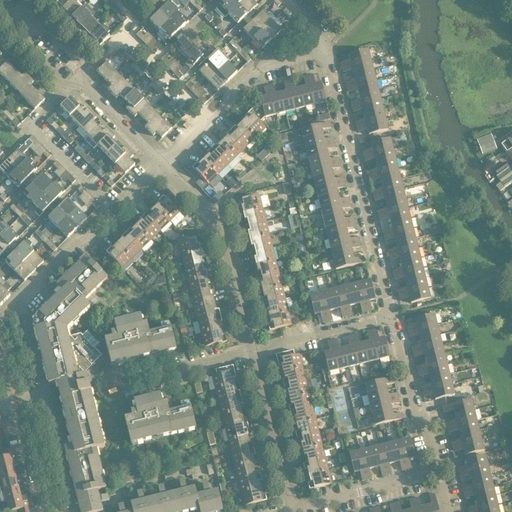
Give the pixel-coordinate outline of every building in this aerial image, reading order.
[(71,0),(62,9),(71,19),(81,9),(72,0),(71,0)] [(223,0),(219,5),(228,15),(238,6),(232,0),(223,0)] [(257,6),(251,0),(243,0),(238,6),(247,15),(257,6)] [(169,3),(160,13),(169,22),(179,13),(169,3)] [(198,4),(194,8),(199,13),(202,9),(198,4)] [(110,9),(114,14),(118,10),(113,6),(110,9)] [(247,15),(238,6),(228,15),(237,25),(247,15)] [(81,9),(71,19),(76,24),(73,27),(77,31),(91,19),(81,9)] [(286,9),(282,12),(287,17),(290,14),(286,9)] [(122,15),(118,10),(114,14),(119,19),(122,15)] [(262,12),(253,21),(262,31),(274,19),(274,18),(271,14),(269,14),(267,14),(266,15),(262,12)] [(150,22),(159,32),(169,22),(160,13),(150,22)] [(188,23),(179,13),(169,22),(178,32),(188,23)] [(295,19),(290,14),(287,17),(292,22),(295,19)] [(127,20),(122,15),(119,19),(124,23),(127,20)] [(213,20),(208,15),(204,18),(209,23),(213,20)] [(91,19),(77,31),(82,36),(85,33),(90,38),(100,28),(91,19)] [(274,19),(262,31),(271,41),(281,32),(278,28),(279,27),(280,25),(280,23),(276,20),(275,20),(274,19)] [(253,21),(243,31),(252,40),(262,31),(253,21)] [(178,32),(169,22),(159,32),(169,41),(178,32)] [(100,28),(90,38),(99,47),(109,38),(100,28)] [(227,35),(222,30),(218,33),(223,38),(227,35)] [(262,31),(252,40),(261,50),(271,41),(262,31)] [(144,37),(139,32),(136,36),(141,41),(144,37)] [(174,47),(184,57),(194,48),(184,38),(174,47)] [(229,44),(233,49),(237,46),(232,41),(229,44)] [(241,50),(237,46),(233,49),(238,54),(241,50)] [(158,52),(153,47),(150,50),(155,55),(158,52)] [(203,57),(194,48),(184,57),(187,61),(184,64),(190,70),(203,57)] [(125,54),(120,50),(117,53),(121,58),(125,54)] [(368,50),(348,55),(350,61),(340,63),(342,68),(370,61),(368,50)] [(129,59),(125,54),(121,58),(126,63),(129,59)] [(218,54),(208,63),(218,73),(227,64),(218,54)] [(246,55),(243,58),(247,63),(251,60),(246,55)] [(169,62),(164,57),(160,61),(165,66),(169,62)] [(370,61),(342,68),(343,73),(352,71),(354,76),(373,71),(370,61)] [(0,69),(0,74),(7,82),(17,72),(7,62),(0,69)] [(96,72),(106,82),(116,72),(106,63),(96,72)] [(199,73),(208,82),(218,73),(208,63),(199,73)] [(139,69),(134,64),(130,67),(135,72),(139,69)] [(227,64),(218,73),(227,83),(237,73),(227,64)] [(143,74),(139,69),(135,72),(140,77),(143,74)] [(373,71),(354,76),(355,81),(345,83),(347,88),(375,81),(373,71)] [(22,77),(17,72),(7,82),(16,91),(29,78),(25,74),(22,77)] [(116,72),(106,82),(111,87),(107,90),(112,95),(125,82),(116,72)] [(183,77),(178,72),(174,75),(179,80),(183,77)] [(218,73),(208,82),(217,92),(227,83),(218,73)] [(313,76),(308,77),(315,106),(325,103),(320,83),(315,85),(313,76)] [(305,87),(300,89),(305,108),(315,106),(308,77),(303,78),(305,87)] [(29,78),(16,91),(25,101),(35,91),(30,86),(34,83),(29,78)] [(293,81),(288,82),(295,111),(305,108),(300,89),(295,90),(293,81)] [(375,81),(347,88),(348,93),(357,91),(358,96),(378,91),(375,81)] [(125,82),(112,95),(116,99),(119,96),(124,101),(134,91),(125,82)] [(285,92),(280,94),(285,113),(295,111),(288,82),(283,83),(285,92)] [(149,86),(154,91),(157,88),(152,83),(149,86)] [(193,87),(188,83),(185,86),(190,91),(193,87)] [(273,85),(268,87),(275,115),(285,113),(280,94),(275,95),(273,85)] [(262,105),(265,118),(275,115),(268,87),(263,88),(266,97),(260,99),(262,105)] [(162,93),(157,88),(154,91),(159,96),(162,93)] [(45,101),(35,91),(25,101),(35,110),(45,101)] [(134,91),(124,101),(129,106),(126,109),(130,114),(143,101),(134,91)] [(378,91),(358,96),(360,100),(350,103),(352,108),(380,101),(378,91)] [(207,102),(202,97),(199,100),(204,105),(207,102)] [(79,108),(74,103),(70,99),(56,112),(61,116),(64,113),(69,118),(79,108)] [(143,101),(130,114),(135,118),(138,115),(143,120),(153,110),(143,101)] [(380,101),(352,108),(353,113),(362,110),(363,115),(383,110),(380,101)] [(171,102),(167,105),(172,110),(175,106),(171,102)] [(246,119),(241,124),(256,138),(265,129),(260,123),(265,118),(262,105),(255,107),(244,117),(246,119)] [(84,113),(79,108),(69,118),(78,127),(92,114),(87,110),(84,113)] [(3,113),(7,118),(11,115),(6,110),(3,113)] [(153,110),(143,120),(148,125),(144,128),(149,133),(162,120),(153,110)] [(383,110),(363,115),(365,120),(355,123),(357,128),(385,120),(383,110)] [(180,111),(177,115),(182,119),(185,116),(180,111)] [(92,114),(78,127),(88,137),(98,127),(93,122),(96,119),(92,114)] [(15,120),(11,115),(7,118),(12,123),(15,120)] [(54,123),(50,118),(46,121),(51,126),(54,123)] [(17,128),(20,125),(15,120),(12,123),(17,128)] [(162,120),(149,133),(153,137),(156,134),(161,139),(171,129),(162,120)] [(385,120),(357,128),(358,132),(367,130),(369,136),(376,134),(388,131),(385,120)] [(59,128),(54,123),(51,126),(56,131),(59,128)] [(301,130),(303,141),(323,136),(321,131),(331,129),(329,123),(301,130)] [(235,127),(230,131),(246,148),(256,138),(241,124),(237,129),(235,127)] [(103,132),(98,127),(88,137),(97,146),(110,133),(106,129),(103,132)] [(227,138),(222,142),(237,157),(246,148),(230,131),(225,136),(227,138)] [(64,132),(60,136),(65,140),(68,137),(64,132)] [(110,133),(97,146),(106,156),(116,146),(111,141),(115,138),(110,133)] [(323,136),(303,141),(306,151),(334,144),(333,139),(324,141),(323,136)] [(477,141),(482,152),(483,154),(495,149),(490,136),(477,141)] [(37,142),(32,137),(28,140),(32,144),(33,145),(37,142)] [(73,142),(68,137),(65,140),(70,145),(73,142)] [(511,137),(501,146),(506,153),(511,148),(511,137)] [(390,139),(378,142),(371,144),(372,150),(363,152),(364,157),(393,150),(390,139)] [(27,160),(22,154),(32,144),(28,140),(8,160),(18,170),(27,160)] [(216,145),(211,150),(227,166),(237,157),(222,142),(218,147),(216,145)] [(334,144),(306,151),(308,161),(328,156),(326,151),(336,148),(334,144)] [(121,151),(116,146),(106,156),(115,165),(129,152),(124,148),(121,151)] [(267,147),(257,156),(262,161),(271,152),(267,147)] [(208,156),(204,161),(218,175),(227,166),(211,150),(207,154),(208,156)] [(393,150),(364,157),(365,162),(374,160),(376,165),(395,160),(393,150)] [(51,156),(46,151),(42,155),(47,159),(51,156)] [(87,156),(82,151),(79,155),(83,159),(87,156)] [(129,152),(115,165),(125,175),(135,165),(130,160),(133,157),(129,152)] [(496,160),(492,155),(486,159),(490,164),(496,160)] [(91,161),(87,156),(83,159),(88,164),(91,161)] [(328,156),(308,161),(311,170),(339,163),(338,158),(329,161),(328,156)] [(0,168),(0,170),(8,179),(18,170),(8,160),(0,168)] [(37,170),(27,160),(18,170),(27,179),(37,170)] [(395,160),(376,165),(377,170),(368,172),(369,177),(380,174),(398,170),(395,160)] [(218,175),(204,161),(199,165),(197,164),(192,168),(201,178),(208,184),(208,185),(218,175)] [(61,167),(56,162),(53,165),(57,169),(58,170),(61,167)] [(504,162),(503,163),(493,171),(497,176),(508,168),(504,162)] [(339,163),(311,170),(313,180),(333,176),(331,171),(341,168),(339,163)] [(52,185),(46,179),(57,169),(53,165),(33,185),(43,195),(52,185)] [(511,183),(511,173),(508,169),(496,177),(500,183),(495,187),(500,192),(502,191),(511,183)] [(27,179),(18,170),(8,179),(18,189),(27,179)] [(100,170),(97,173),(102,178),(105,175),(100,170)] [(398,170),(380,174),(369,177),(370,182),(379,180),(381,184),(400,180),(398,170)] [(75,181),(70,176),(67,180),(72,185),(75,181)] [(333,176),(313,180),(316,190),(344,183),(343,178),(334,180),(333,176)] [(197,182),(195,184),(201,191),(208,184),(201,178),(197,182)] [(115,185),(110,180),(106,183),(111,188),(115,185)] [(400,180),(381,184),(382,189),(373,192),(374,197),(380,195),(403,189),(400,180)] [(283,184),(286,195),(292,194),(289,183),(283,184)] [(344,183),(316,190),(318,200),(338,195),(336,190),(346,188),(344,183)] [(23,194),(33,204),(43,195),(33,185),(23,194)] [(62,195),(52,185),(43,195),(52,204),(62,195)] [(86,192),(81,187),(77,190),(82,195),(86,192)] [(403,189),(380,195),(374,197),(375,202),(384,199),(386,204),(405,199),(403,189)] [(39,217),(52,204),(43,195),(33,204),(38,209),(35,213),(39,217)] [(338,195),(318,200),(321,210),(349,203),(348,198),(339,201),(338,195)] [(179,213),(173,206),(163,196),(158,201),(160,203),(155,208),(169,222),(179,213)] [(241,208),(243,215),(262,210),(259,196),(237,202),(239,209),(241,208)] [(405,199),(386,204),(387,209),(378,212),(379,217),(380,216),(408,209),(405,199)] [(67,200),(58,210),(67,220),(77,210),(67,200)] [(100,206),(95,201),(91,205),(96,210),(100,206)] [(349,203),(321,210),(323,220),(343,215),(341,210),(351,208),(349,203)] [(10,208),(14,213),(18,210),(13,205),(10,208)] [(149,211),(144,215),(160,232),(169,222),(155,208),(150,213),(149,211)] [(408,209),(380,216),(379,217),(380,221),(389,219),(391,224),(410,219),(408,209)] [(22,215),(18,210),(14,213),(19,218),(22,215)] [(48,219),(58,229),(67,220),(58,210),(48,219)] [(77,210),(67,220),(77,229),(86,220),(77,210)] [(262,210),(243,215),(244,221),(242,222),(243,228),(266,222),(262,210)] [(27,219),(22,215),(19,218),(24,223),(27,219)] [(141,222),(136,226),(151,241),(160,232),(144,215),(139,220),(141,222)] [(343,215),(323,220),(326,230),(354,223),(353,218),(344,220),(343,215)] [(0,219),(0,237),(9,228),(0,219)] [(27,219),(24,223),(29,228),(32,224),(27,219)] [(410,219),(391,224),(392,229),(383,232),(384,237),(413,229),(410,219)] [(67,220),(58,229),(67,239),(77,229),(67,220)] [(297,220),(290,222),(292,229),(298,228),(297,220)] [(266,222),(243,228),(245,234),(247,234),(249,240),(269,235),(266,222)] [(354,223),(326,230),(328,240),(348,235),(346,230),(356,228),(354,223)] [(130,229),(125,234),(141,250),(151,241),(136,226),(132,231),(130,229)] [(18,238),(9,228),(0,237),(0,238),(9,248),(18,238)] [(413,229),(384,237),(385,242),(394,239),(396,244),(415,239),(413,229)] [(34,233),(39,238),(42,235),(38,230),(34,233)] [(122,240),(117,245),(132,259),(141,250),(125,234),(120,238),(122,240)] [(47,240),(42,235),(39,238),(44,243),(47,240)] [(269,235),(249,240),(251,247),(248,248),(250,254),(272,249),(269,235)] [(348,235),(328,240),(331,250),(359,243),(358,238),(349,240),(348,235)] [(0,256),(9,248),(0,238),(0,256)] [(201,252),(200,246),(202,245),(201,238),(178,244),(182,257),(201,252)] [(415,239),(396,244),(397,249),(388,252),(389,256),(418,249),(415,239)] [(24,263),(34,253),(28,248),(32,245),(28,240),(14,253),(24,263)] [(52,244),(47,240),(44,243),(49,248),(52,244)] [(359,243),(331,250),(333,260),(352,255),(351,250),(361,248),(359,243)] [(57,249),(52,244),(49,248),(54,252),(57,249)] [(111,248),(106,252),(122,269),(132,259),(117,245),(113,249),(111,248)] [(272,249),(250,254),(252,260),(254,260),(256,266),(275,261),(272,249)] [(418,249),(389,256),(390,261),(399,259),(401,264),(420,259),(418,249)] [(201,252),(182,257),(185,270),(207,264),(206,258),(203,259),(201,252)] [(5,263),(15,272),(24,263),(14,253),(5,263)] [(34,253),(24,263),(34,272),(43,263),(34,253)] [(352,255),(333,260),(336,270),(364,263),(363,258),(354,260),(352,255)] [(39,314),(32,321),(34,329),(46,377),(48,385),(52,384),(53,384),(56,383),(64,414),(65,418),(70,438),(71,442),(72,445),(69,446),(64,447),(76,496),(97,491),(106,489),(105,484),(104,481),(96,449),(104,447),(88,383),(86,375),(85,372),(85,371),(91,365),(101,355),(94,349),(98,344),(87,332),(83,336),(81,334),(78,335),(68,337),(66,330),(72,325),(73,327),(80,320),(78,319),(90,307),(91,306),(92,307),(94,306),(98,302),(93,297),(91,295),(107,279),(93,264),(86,257),(78,264),(56,286),(59,289),(62,292),(56,297),(55,298),(52,301),(39,314)] [(420,259),(401,264),(402,269),(393,271),(394,276),(423,269),(420,259)] [(275,261),(256,266),(257,273),(255,273),(256,280),(279,274),(275,261)] [(34,272),(24,263),(15,272),(24,282),(34,272)] [(207,264),(185,270),(188,283),(208,278),(206,271),(209,270),(207,264)] [(423,269),(394,276),(395,281),(404,279),(406,284),(425,279),(423,269)] [(279,274),(256,280),(258,286),(260,285),(262,292),(282,287),(279,274)] [(149,284),(166,282),(165,275),(148,277),(149,284)] [(208,278),(188,283),(191,296),(214,290),(212,284),(210,285),(208,278)] [(425,279),(406,284),(407,289),(398,291),(399,296),(427,289),(425,279)] [(370,281),(359,284),(367,312),(372,311),(369,302),(375,300),(370,281)] [(359,284),(350,286),(354,305),(359,304),(362,314),(367,312),(359,284)] [(350,286),(340,289),(347,317),(352,316),(349,307),(354,305),(350,286)] [(0,306),(10,297),(0,287),(0,306)] [(282,287),(262,292),(264,298),(261,299),(263,305),(285,300),(282,287)] [(340,289),(330,291),(335,310),(340,309),(342,319),(347,317),(340,289)] [(427,289),(399,296),(400,301),(409,299),(411,304),(430,299),(427,289)] [(214,290),(191,296),(195,309),(214,304),(213,297),(215,297),(214,290)] [(330,291),(320,293),(327,322),(332,321),(330,312),(335,310),(330,291)] [(322,323),(327,322),(320,293),(309,296),(314,316),(320,314),(322,323)] [(285,300),(263,305),(264,312),(267,311),(269,318),(288,313),(285,300)] [(214,304),(195,309),(198,322),(220,316),(219,310),(216,310),(214,304)] [(288,313),(269,318),(270,324),(268,325),(269,331),(292,326),(288,313)] [(434,315),(415,320),(416,326),(407,328),(408,333),(437,326),(434,315)] [(104,340),(111,366),(112,365),(116,363),(116,364),(132,360),(142,357),(142,358),(150,356),(149,352),(154,351),(155,355),(163,353),(163,352),(167,351),(168,351),(176,349),(170,328),(149,333),(146,324),(143,325),(140,316),(132,318),(132,319),(122,322),(122,321),(114,323),(116,332),(111,333),(112,338),(104,340)] [(220,316),(198,322),(201,334),(221,329),(219,323),(222,322),(220,316)] [(437,326),(408,333),(409,338),(419,336),(420,341),(439,336),(437,326)] [(221,329),(201,334),(204,348),(227,342),(225,335),(222,336),(221,329)] [(376,330),(371,332),(379,360),(389,358),(384,338),(379,340),(376,330)] [(369,342),(364,343),(369,363),(379,360),(371,332),(367,333),(369,342)] [(357,335),(352,337),(359,365),(369,363),(364,343),(359,345),(357,335)] [(439,336),(420,341),(421,346),(412,348),(413,353),(442,346),(439,336)] [(349,347),(344,348),(349,368),(359,365),(352,337),(347,338),(349,347)] [(337,340),(332,342),(339,370),(349,368),(344,348),(339,350),(337,340)] [(329,373),(339,370),(332,342),(327,343),(329,352),(324,354),(329,373)] [(442,346),(413,353),(414,358),(423,355),(425,360),(444,356),(442,346)] [(281,367),(283,373),(302,368),(299,355),(294,356),(293,351),(275,355),(278,367),(281,367)] [(444,356),(425,360),(426,365),(417,368),(418,373),(447,365),(444,356)] [(447,365),(418,373),(419,378),(428,375),(430,380),(449,375),(447,365)] [(216,376),(212,377),(215,390),(235,385),(233,379),(236,378),(233,366),(222,369),(223,374),(216,376)] [(302,368),(283,373),(284,380),(282,380),(283,387),(306,381),(302,368)] [(449,375),(430,380),(431,385),(422,388),(423,392),(452,385),(449,375)] [(364,386),(367,396),(386,391),(385,386),(395,384),(393,378),(364,386)] [(306,381),(283,387),(285,393),(287,392),(289,399),(309,394),(306,381)] [(235,385),(215,390),(218,403),(241,397),(239,391),(236,392),(235,385)] [(452,385),(423,392),(424,397),(433,395),(435,401),(440,399),(454,396),(452,385)] [(386,391),(367,396),(370,406),(398,399),(397,394),(388,396),(386,391)] [(309,394),(289,399),(291,406),(288,407),(290,413),(312,407),(309,394)] [(454,396),(440,399),(441,403),(449,401),(450,406),(468,402),(466,397),(466,395),(461,396),(460,394),(454,396)] [(124,419),(131,445),(132,445),(131,444),(136,442),(136,443),(152,440),(151,439),(162,436),(162,437),(177,433),(177,432),(187,430),(187,431),(196,428),(190,407),(174,411),(171,402),(166,403),(165,400),(162,401),(160,395),(152,397),(152,398),(142,401),(142,400),(134,402),(136,411),(131,412),(132,417),(124,419)] [(241,397),(218,403),(221,416),(241,411),(240,404),(242,404),(241,397)] [(398,399),(370,406),(372,416),(391,411),(390,406),(400,404),(398,399)] [(468,402),(450,406),(442,408),(444,413),(453,411),(454,416),(474,411),(471,401),(468,402)] [(312,407),(290,413),(291,419),(294,419),(296,425),(315,420),(312,407)] [(241,411),(221,416),(225,429),(247,424),(246,417),(243,418),(241,411)] [(391,411),(372,416),(375,426),(403,419),(402,414),(393,416),(391,411)] [(474,411),(454,416),(456,421),(446,423),(448,428),(476,421),(474,411)] [(315,420),(296,425),(297,432),(295,432),(296,439),(319,433),(315,420)] [(476,421),(448,428),(449,433),(458,431),(459,436),(479,431),(476,421)] [(247,424),(225,429),(228,442),(248,437),(246,431),(249,430),(247,424)] [(479,431),(459,436),(461,441),(451,443),(452,448),(481,441),(479,431)] [(319,433),(296,439),(298,445),(300,444),(302,451),(322,446),(319,433)] [(248,437),(228,442),(231,455),(254,449),(252,443),(249,444),(248,437)] [(210,439),(211,446),(218,444),(216,438),(210,439)] [(409,439),(399,442),(406,470),(411,469),(409,460),(414,458),(409,439)] [(481,441),(452,448),(454,453),(463,451),(464,456),(484,451),(481,441)] [(399,442),(389,444),(394,464),(399,462),(401,472),(406,470),(399,442)] [(389,444),(379,447),(386,475),(391,474),(389,465),(394,464),(389,444)] [(322,446),(302,451),(304,457),(301,458),(303,464),(325,459),(322,446)] [(379,447),(369,449),(374,469),(379,467),(381,477),(386,475),(379,447)] [(0,458),(0,469),(13,467),(18,466),(14,449),(2,452),(4,457),(0,458)] [(254,449),(231,455),(234,468),(254,463),(253,456),(255,456),(254,449)] [(369,449),(359,452),(367,480),(372,479),(369,470),(374,469),(369,449)] [(362,482),(367,480),(359,452),(349,454),(354,474),(359,472),(362,482)] [(458,469),(459,474),(488,467),(485,456),(466,461),(467,466),(458,469)] [(325,459),(303,464),(304,470),(307,470),(308,476),(328,471),(325,459)] [(254,463),(234,468),(238,480),(260,475),(258,469),(256,469),(254,463)] [(0,469),(0,481),(18,476),(17,472),(14,472),(13,467),(0,469)] [(488,467),(459,474),(460,479),(469,476),(471,481),(490,476),(488,467)] [(195,469),(186,472),(187,476),(191,475),(192,480),(197,479),(195,469)] [(328,471),(308,476),(310,483),(307,484),(309,490),(331,485),(328,471)] [(128,473),(123,475),(125,482),(127,483),(135,482),(133,477),(129,478),(128,473)] [(260,475),(238,480),(241,493),(261,488),(259,482),(262,481),(260,475)] [(18,476),(0,481),(0,492),(18,488),(17,482),(20,481),(18,476)] [(490,476),(471,481),(472,486),(463,489),(464,494),(493,486),(490,476)] [(121,480),(117,481),(118,485),(113,486),(115,491),(119,490),(118,486),(123,485),(121,480)] [(131,486),(126,487),(127,491),(123,492),(124,497),(129,496),(128,491),(132,490),(131,486)] [(493,486),(464,494),(465,498),(474,496),(476,501),(495,496),(493,486)] [(18,488),(0,492),(0,499),(1,503),(6,502),(24,497),(22,493),(20,493),(18,488)] [(195,488),(173,493),(177,511),(186,511),(196,510),(196,511),(200,511),(197,496),(195,488)] [(261,488),(241,493),(244,507),(267,501),(265,494),(262,495),(261,488)] [(97,491),(76,496),(80,511),(103,511),(102,511),(97,491)] [(217,491),(197,496),(200,511),(221,511),(223,511),(217,491)] [(177,511),(173,493),(151,499),(154,511),(177,511)] [(431,505),(426,507),(427,511),(438,511),(434,495),(428,496),(431,505)] [(6,502),(8,511),(11,511),(17,511),(29,511),(26,496),(24,497),(6,502)] [(495,496),(476,501),(477,506),(468,508),(468,511),(473,511),(498,506),(495,496)] [(130,504),(132,511),(154,511),(151,499),(130,504)] [(418,499),(414,500),(416,511),(427,511),(426,507),(421,508),(418,499)] [(411,510),(406,511),(416,511),(414,500),(409,501),(411,510)]
